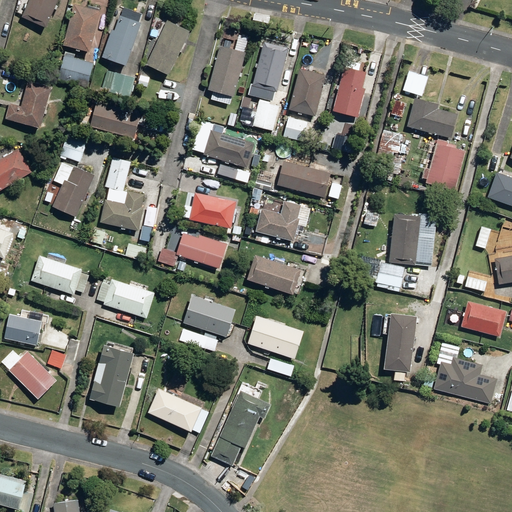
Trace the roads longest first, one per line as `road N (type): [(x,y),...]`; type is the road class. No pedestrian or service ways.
road 1 (residential): [(0,427),(161,467),(226,511)]
road 2 (tertiary): [(280,0),(511,55)]
